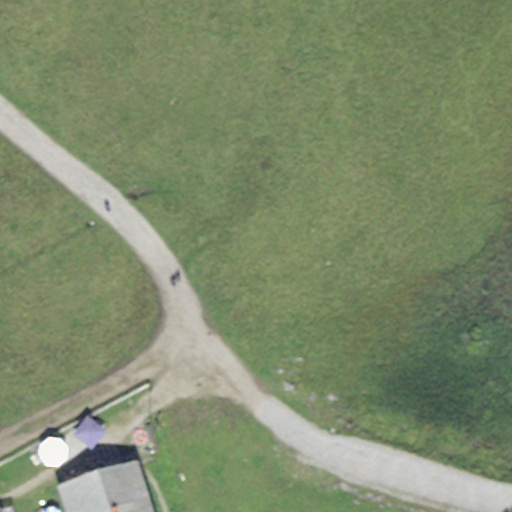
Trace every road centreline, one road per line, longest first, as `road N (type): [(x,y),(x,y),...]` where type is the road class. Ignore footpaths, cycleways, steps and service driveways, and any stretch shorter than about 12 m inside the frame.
road 1 (track): [(511,508),(324,458),(200,341),(171,274),(0,112)]
road 2 (track): [(0,449),(200,341)]
